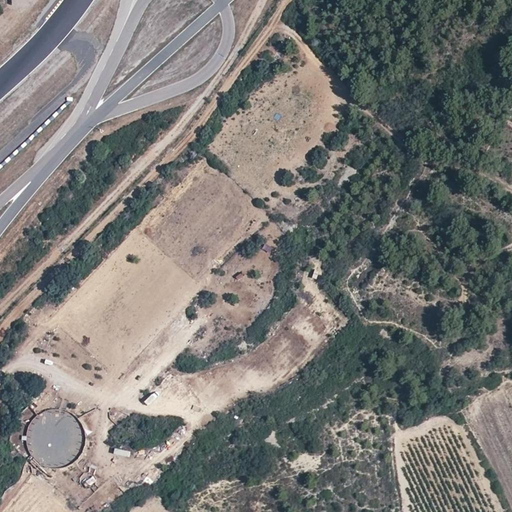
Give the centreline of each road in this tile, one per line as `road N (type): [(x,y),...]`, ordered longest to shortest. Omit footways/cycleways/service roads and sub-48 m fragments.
road 1 (track): [(296,0),(201,129),(0,347)]
road 2 (track): [(0,308),(186,117),(268,0)]
